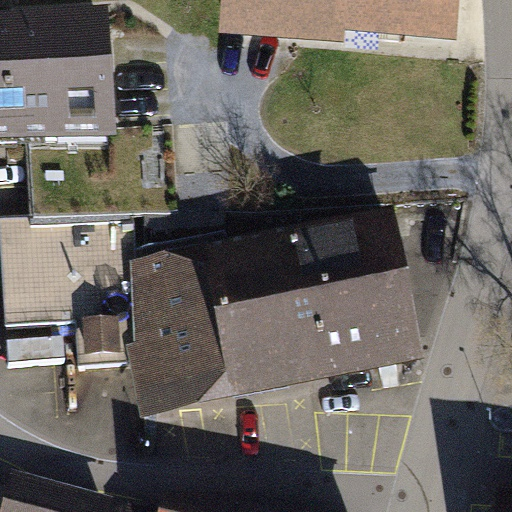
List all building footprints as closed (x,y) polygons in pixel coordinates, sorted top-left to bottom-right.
[(477,0),(231,0),(229,32),(474,51),(477,0)] [(97,23),(0,30),(0,152),(107,144),(97,23)] [(407,216),(131,264),(157,414),(434,366),(407,216)] [(27,480),(19,511),(115,511),(118,502),(27,480)] [(307,511),(184,488),(179,511),(307,511)]
